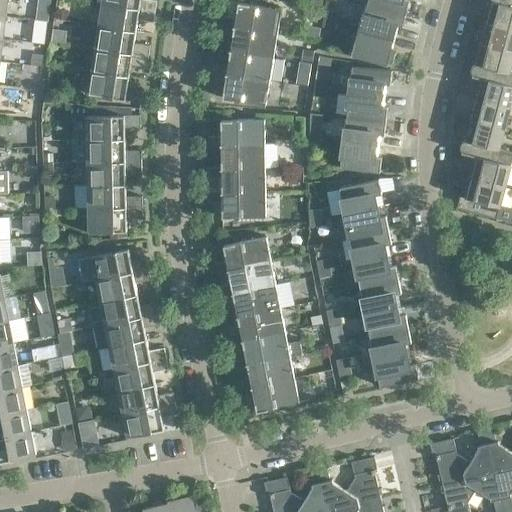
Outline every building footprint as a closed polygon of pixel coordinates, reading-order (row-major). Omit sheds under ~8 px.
[(102,0),(102,3),(155,11),(156,0),(144,0),(145,0),(143,0),(102,0)] [(368,0),(367,3),(406,13),(409,0),(368,0)] [(510,0),(491,0),(492,0),(486,21),(511,28),(511,5),(509,5),(510,0)] [(282,9),(239,2),(236,18),(224,16),(222,24),(235,26),(278,33),(282,9)] [(155,11),(102,3),(99,25),(136,31),(138,17),(142,18),(142,20),(153,22),(155,11)] [(406,13),(367,3),(361,27),(392,35),(395,25),(402,27),(406,13)] [(325,10),(323,18),(335,20),(337,12),(325,10)] [(335,20),(323,18),(322,27),(334,29),(335,20)] [(511,28),(486,21),(481,42),(511,50),(511,28)] [(136,31),(99,25),(95,48),(148,56),(150,45),(138,43),(138,45),(134,45),(136,31)] [(278,33),(235,26),(232,42),(220,40),(219,48),(231,50),(274,57),(278,33)] [(392,35),(361,27),(354,52),(392,62),(396,48),(389,46),(392,35)] [(53,30),(51,41),(65,43),(66,31),(53,30)] [(511,62),(511,50),(481,42),(475,63),(473,64),(471,68),(471,72),(473,75),(481,78),(494,81),(497,68),(510,71),(511,62)] [(148,56),(95,48),(92,70),(129,76),(131,62),(135,63),(135,65),(146,67),(148,56)] [(303,49),(301,60),(312,62),(314,51),(303,49)] [(274,57),(231,50),(228,65),(216,63),(215,71),(270,80),(274,57)] [(31,53),(30,65),(41,66),(43,55),(31,53)] [(392,70),(352,66),(349,91),(381,95),(383,84),(390,85),(392,70)] [(511,99),(511,72),(510,71),(497,68),(494,81),(481,78),(476,98),(510,107),(511,99)] [(129,76),(92,70),(88,94),(141,102),(143,90),(131,88),(131,90),(127,90),(129,76)] [(270,80),(215,71),(213,79),(226,81),(223,98),(266,105),(270,80)] [(298,73),(296,83),(308,85),(310,75),(298,73)] [(27,87),(39,89),(40,79),(28,78),(27,87)] [(328,80),(316,78),(314,87),(326,89),(328,80)] [(326,89),(314,87),(313,95),(325,97),(326,89)] [(47,89),(45,99),(56,100),(56,94),(53,90),(47,89)] [(381,95),(349,91),(346,116),(386,121),(387,107),(380,106),(381,95)] [(510,107),(476,98),(470,119),(504,128),(510,107)] [(140,127),(140,115),(87,115),(87,139),(125,139),(124,125),(129,125),(129,127),(140,127)] [(386,121),(346,116),(343,141),(376,145),(377,134),(384,135),(386,121)] [(265,118),(221,119),(222,136),(209,136),(209,144),(265,143),(265,118)] [(504,128),(470,119),(465,140),(462,142),(461,145),(460,149),(462,152),(477,156),(486,158),(490,146),(499,148),(504,128)] [(322,130),(310,130),(310,139),(322,139),(322,130)] [(125,152),(125,139),(87,139),(88,162),(141,161),(141,150),(129,150),(129,152),(125,152)] [(322,139),(310,139),(310,147),(322,147),(322,139)] [(376,145),(343,141),(340,167),(380,172),(381,157),(374,156),(376,145)] [(266,167),(265,143),(209,144),(210,152),(222,152),(222,168),(266,167)] [(511,160),(511,151),(499,148),(490,146),(486,158),(477,156),(471,176),(505,185),(511,160)] [(53,153),(44,153),(44,162),(53,162),(53,153)] [(141,172),(141,161),(88,162),(88,185),(126,184),(125,170),(129,170),(130,172),(141,172)] [(54,163),(43,163),(44,174),(54,174),(54,163)] [(266,191),(266,167),(222,168),(210,168),(210,176),(222,176),(222,192),(266,191)] [(8,170),(0,170),(0,193),(8,193),(8,170)] [(505,185),(471,176),(466,196),(460,195),(457,208),(497,218),(505,185)] [(382,194),(379,179),(340,187),(345,212),(377,206),(375,195),(382,194)] [(126,198),(126,184),(88,185),(89,208),(142,207),(142,196),(130,196),(130,198),(126,198)] [(266,216),(266,191),(222,192),(210,192),(210,200),(223,200),(223,217),(266,216)] [(55,195),(45,196),(45,209),(56,208),(55,195)] [(379,217),(377,206),(345,212),(350,237),(389,229),(386,216),(379,217)] [(142,218),(142,207),(89,208),(89,231),(127,231),(126,216),(130,216),(130,218),(142,218)] [(309,210),(309,218),(321,217),(321,209),(309,210)] [(38,217),(23,217),(23,232),(38,232),(38,217)] [(322,226),(321,217),(309,218),(310,226),(322,226)] [(391,243),(389,229),(350,237),(355,262),(387,256),(384,244),(391,243)] [(272,260),(267,236),(224,244),(227,261),(215,263),(217,271),(229,269),(272,260)] [(131,263),(128,248),(91,256),(96,279),(148,268),(146,258),(135,260),(135,262),(131,263)] [(40,254),(27,255),(28,264),(41,263),(40,254)] [(389,267),(387,256),(355,262),(360,287),(399,279),(396,265),(389,267)] [(279,259),(272,260),(229,269),(232,284),(220,287),(221,295),(234,292),(276,284),(284,282),(279,259)] [(328,259),(316,261),(318,269),(330,267),(328,259)] [(331,275),(330,267),(318,269),(320,278),(331,275)] [(151,279),(148,268),(96,279),(100,301),(137,294),(135,280),(139,280),(139,282),(151,279)] [(401,293),(399,279),(360,287),(365,311),(397,305),(394,294),(401,293)] [(281,307),(276,284),(234,292),(237,308),(225,310),(226,318),(238,316),(281,307)] [(45,290),(33,292),(35,303),(47,300),(45,290)] [(140,308),(137,294),(100,301),(89,304),(93,326),(157,313),(155,302),(144,305),(144,307),(140,308)] [(0,321),(9,320),(4,297),(0,298),(0,321)] [(399,316),(397,305),(365,311),(370,336),(409,328),(406,315),(399,316)] [(286,331),(281,307),(238,316),(241,331),(229,334),(231,342),(243,339),(286,331)] [(338,308),(326,310),(328,319),(340,316),(338,308)] [(160,324),(157,313),(93,326),(98,348),(109,346),(146,339),(144,325),(148,324),(148,326),(160,324)] [(320,314),(310,316),(312,324),(322,322),(320,314)] [(341,325),(340,316),(328,319),(329,327),(341,325)] [(70,317),(57,320),(60,333),(73,330),(70,317)] [(0,344),(13,342),(9,320),(0,321),(0,344)] [(411,342),(409,328),(370,336),(375,361),(406,354),(404,343),(411,342)] [(288,343),(286,331),(243,339),(246,355),(234,357),(236,365),(248,363),(290,354),(302,351),(300,341),(288,343)] [(149,352),(146,339),(109,346),(114,368),(166,358),(164,347),(153,349),(153,351),(149,352)] [(0,367),(18,364),(13,342),(0,344),(0,367)] [(72,342),(60,345),(62,355),(74,353),(72,342)] [(59,344),(47,346),(49,358),(61,356),(59,344)] [(74,353),(62,355),(65,368),(77,366),(74,353)] [(295,378),(290,354),(248,363),(251,378),(239,381),(240,389),(295,378)] [(409,365),(406,354),(375,361),(380,386),(419,378),(416,364),(409,365)] [(348,357),(336,360),(338,368),(349,365),(348,357)] [(169,369),(166,358),(114,368),(118,391),(155,383),(152,370),(156,369),(157,371),(169,369)] [(27,362),(18,364),(0,367),(0,391),(22,387),(32,385),(27,362)] [(351,374),(349,365),(338,368),(339,376),(351,374)] [(300,402),(295,378),(240,389),(242,397),(254,394),(257,411),(300,402)] [(158,397),(155,383),(118,391),(123,413),(175,403),(173,392),(162,394),(162,396),(158,397)] [(0,414),(27,409),(22,387),(0,391),(0,414)] [(177,413),(175,403),(123,413),(127,436),(164,429),(161,414),(165,414),(166,416),(177,413)] [(83,406),(76,408),(78,421),(92,419),(90,411),(83,406)] [(0,437),(31,431),(27,409),(0,414),(0,437)] [(71,417),(58,419),(59,425),(72,423),(71,417)] [(95,419),(78,422),(84,448),(100,445),(95,419)] [(511,450),(499,443),(498,440),(496,441),(493,429),(485,430),(494,470),(511,466),(511,450)] [(494,470),(485,430),(477,432),(480,444),(478,445),(478,448),(471,460),(468,460),(457,453),(453,438),(430,443),(432,454),(436,453),(436,455),(435,455),(437,459),(440,474),(437,474),(437,475),(440,474),(442,482),(494,470)] [(0,461),(36,455),(31,431),(0,437),(0,461)] [(74,437),(61,440),(63,452),(76,449),(74,437)] [(377,467),(374,456),(351,461),(355,477),(348,488),(344,489),(333,482),(332,479),(329,479),(327,467),(319,469),(328,509),(381,497),(379,489),(382,488),(381,487),(378,488),(375,474),(374,469),(373,469),(373,467),(377,467)] [(511,466),(494,470),(504,510),(511,508),(508,496),(511,496),(510,493),(511,489),(511,466)] [(314,511),(328,509),(319,469),(311,471),(314,483),(311,483),(312,486),(305,498),(302,499),(291,492),(287,476),(264,482),(266,492),(270,491),(270,493),(269,493),(270,498),(271,498),(274,511),(273,511),(314,511)] [(504,510),(494,470),(442,482),(444,491),(441,491),(441,492),(444,491),(447,506),(448,510),(449,510),(450,511),(448,511),(470,511),(468,502),(475,491),(478,490),(490,497),(491,500),(493,500),(496,511),(504,510)] [(190,499),(190,497),(167,502),(168,503),(145,508),(146,511),(192,511),(200,509),(198,497),(190,499)] [(382,505),(381,497),(328,509),(329,511),(384,511),(383,506),(386,505),(385,504),(382,505)]
